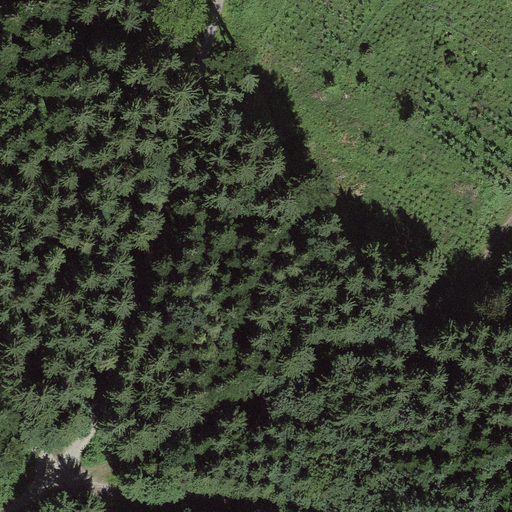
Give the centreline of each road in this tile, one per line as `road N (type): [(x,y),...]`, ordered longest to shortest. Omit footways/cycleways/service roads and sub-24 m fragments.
road 1 (track): [(511,228),(456,302),(353,365),(62,488)]
road 2 (track): [(231,0),(211,78),(62,488)]
road 3 (track): [(8,511),(62,488),(295,511)]
road 4 (track): [(0,378),(62,488)]
